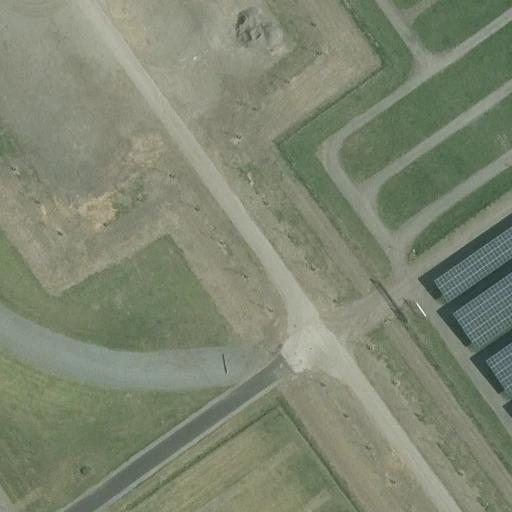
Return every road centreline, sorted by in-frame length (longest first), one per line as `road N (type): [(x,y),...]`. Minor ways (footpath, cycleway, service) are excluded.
road 1 (unclassified): [(81,0),(450,511)]
road 2 (unknown): [(0,19),(39,91),(75,121),(112,108),(140,82),(213,83),(230,50),(233,0)]
